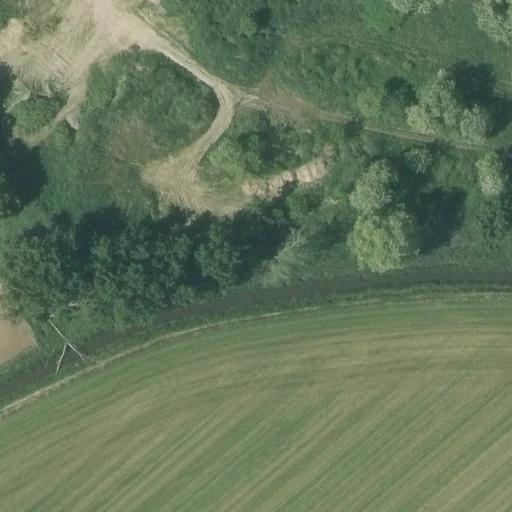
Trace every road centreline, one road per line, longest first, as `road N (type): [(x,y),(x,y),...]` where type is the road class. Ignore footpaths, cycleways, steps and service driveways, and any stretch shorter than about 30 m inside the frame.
road 1 (track): [(511,254),(348,261),(202,285),(53,339)]
road 2 (track): [(115,0),(132,19),(273,105),(511,160)]
